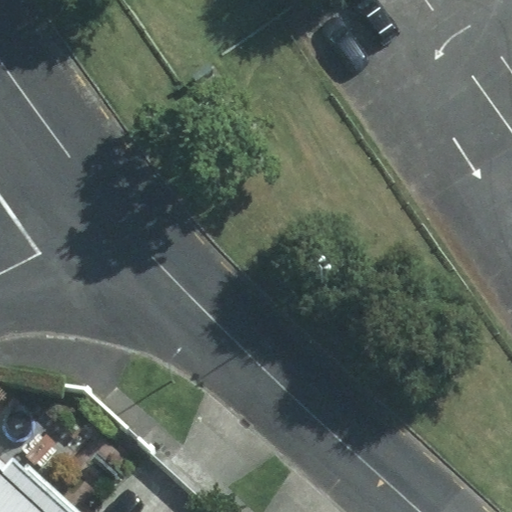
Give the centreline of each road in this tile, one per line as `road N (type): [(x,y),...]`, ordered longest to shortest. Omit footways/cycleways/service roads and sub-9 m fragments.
road 1 (tertiary): [(116,218),(421,511)]
road 2 (tertiary): [(0,55),(116,218)]
road 3 (residential): [(0,275),(116,218)]
